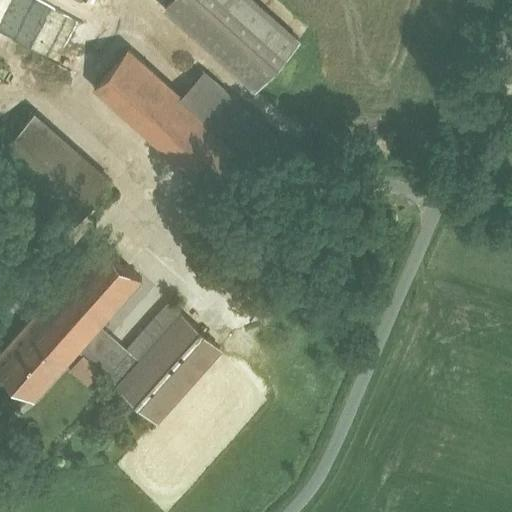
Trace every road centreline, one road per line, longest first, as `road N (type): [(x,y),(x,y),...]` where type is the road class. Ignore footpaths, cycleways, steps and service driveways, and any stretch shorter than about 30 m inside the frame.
road 1 (unclassified): [(507,0),(493,64),(427,236),(288,511)]
road 2 (unknown): [(479,100),(235,59)]
